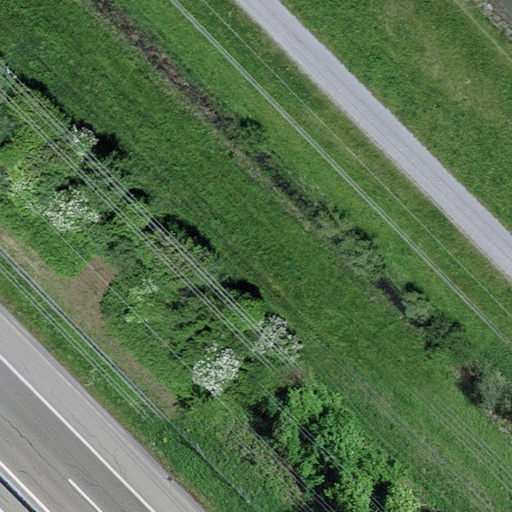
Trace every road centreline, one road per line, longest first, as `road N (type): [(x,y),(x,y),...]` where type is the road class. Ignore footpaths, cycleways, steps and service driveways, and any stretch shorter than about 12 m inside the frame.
road 1 (track): [(258,0),(511,256)]
road 2 (motorway): [(100,511),(0,409)]
